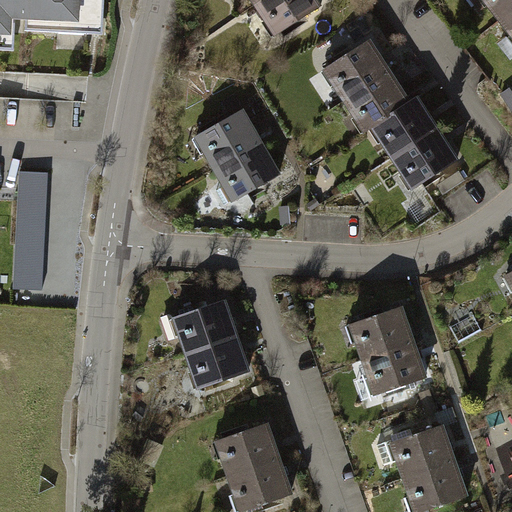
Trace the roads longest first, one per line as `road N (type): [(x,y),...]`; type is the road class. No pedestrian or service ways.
road 1 (residential): [(250,255),(403,259),(456,243),(511,209)]
road 2 (residential): [(250,255),(340,511)]
road 3 (residential): [(110,244),(92,511)]
road 4 (residential): [(160,0),(110,244)]
road 5 (residential): [(110,244),(250,255)]
